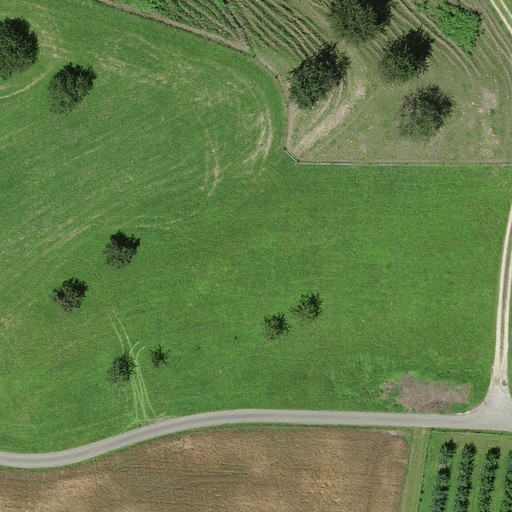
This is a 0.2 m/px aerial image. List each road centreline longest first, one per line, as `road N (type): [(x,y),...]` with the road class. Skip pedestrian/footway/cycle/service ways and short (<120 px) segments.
road 1 (track): [(0,459),(51,465),(171,429),(257,415),(511,428)]
road 2 (track): [(504,427),(511,235)]
